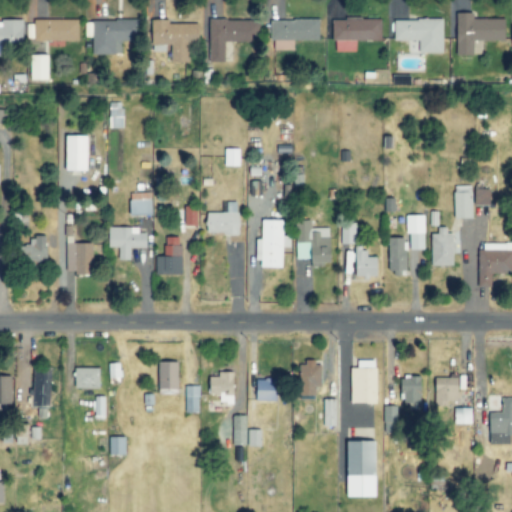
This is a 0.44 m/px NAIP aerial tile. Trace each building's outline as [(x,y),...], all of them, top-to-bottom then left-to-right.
[(473,55),(473,41),(505,41),(505,19),(473,18),(473,13),(456,13),(456,55),(473,55)] [(78,40),(77,19),(33,20),(34,41),(78,40)] [(91,55),(121,54),(120,40),(139,40),(139,19),(84,21),(84,37),(91,36),(91,55)] [(198,23),(168,23),(168,19),(152,19),(152,45),(170,45),(170,62),(188,62),(188,45),(198,45),(198,23)] [(209,19),(208,61),(224,62),(224,41),(257,42),(257,20),(209,19)] [(381,19),(333,19),(333,52),(356,52),(356,41),(381,41),(381,19)] [(442,19),(394,20),(394,40),(418,40),(419,53),(443,53),(442,19)] [(0,20),(0,44),(21,45),(21,21),(0,20)] [(30,80),(48,80),(48,55),(30,55),(30,80)] [(107,128),(122,128),(122,103),(108,102),(107,128)] [(66,171),(88,171),(88,136),(67,136),(66,171)] [(224,166),(239,166),(239,148),(224,148),(224,166)] [(454,218),(472,218),(471,185),(453,186),(454,218)] [(490,205),(490,188),(475,189),(475,205),(490,205)] [(130,215),(152,215),(151,193),(130,193),(130,215)] [(226,213),(206,213),(206,234),(238,235),(238,202),(226,202),(226,213)] [(195,226),(196,207),(184,207),(183,225),(195,226)] [(422,250),(423,215),(404,215),(404,234),(407,234),(407,249),(422,250)] [(283,220),(262,220),(261,239),(256,239),(256,260),(261,260),(261,267),(282,268),(283,248),(289,248),(289,236),(283,236),(283,220)] [(296,259),(312,259),(312,264),(332,263),(332,254),(329,254),(328,228),(311,228),(311,221),(296,221),(296,259)] [(355,222),(340,222),(340,244),(355,244),(355,222)] [(138,227),(109,227),(109,247),(118,247),(117,260),(129,260),(130,248),(146,248),(146,233),(138,233),(138,227)] [(430,266),(452,265),(451,227),(436,227),(436,233),(429,233),(430,266)] [(47,236),(28,236),(29,260),(47,260),(47,236)] [(181,274),(180,237),(164,237),(164,256),(155,256),(156,275),(181,274)] [(388,274),(404,273),(404,237),(388,238),(388,274)] [(92,243),(66,243),(65,273),(91,273),(92,243)] [(491,287),(491,273),(504,274),(505,244),(479,243),(478,287),(491,287)] [(377,257),(366,257),(366,248),(353,248),(353,277),(377,277),(377,257)] [(377,361),(358,360),(357,368),(351,367),(350,403),(376,404),(377,361)] [(320,386),(321,362),(298,361),(296,395),(311,396),(312,385),(320,386)] [(178,362),(159,362),(158,389),(178,389),(178,362)] [(32,406),(50,407),(51,368),(33,368),(32,406)] [(99,388),(99,368),(75,368),(75,389),(99,388)] [(234,372),(218,372),(218,377),(210,377),(209,395),(220,395),(220,404),(233,404),(234,372)] [(10,376),(0,375),(0,411),(10,412),(10,376)] [(402,377),(402,403),(421,403),(421,376),(402,377)] [(434,378),(433,404),(457,405),(457,378),(434,378)] [(255,379),(255,401),(277,401),(277,379),(255,379)] [(185,386),(185,412),(198,412),(198,386),(185,386)] [(470,397),(460,397),(461,407),(453,408),(453,418),(470,418),(470,397)] [(510,444),(510,435),(511,435),(511,398),(502,398),(502,412),(489,413),(489,444),(510,444)] [(335,399),(323,399),(322,426),(334,426),(335,399)] [(394,431),(395,406),(384,405),(383,431),(394,431)] [(245,415),(232,416),(232,445),(246,445),(245,415)] [(260,429),(247,430),(247,446),(261,446),(260,429)] [(109,455),(125,455),(125,437),(109,437),(109,455)] [(349,497),(377,497),(377,441),(348,441),(349,497)]
